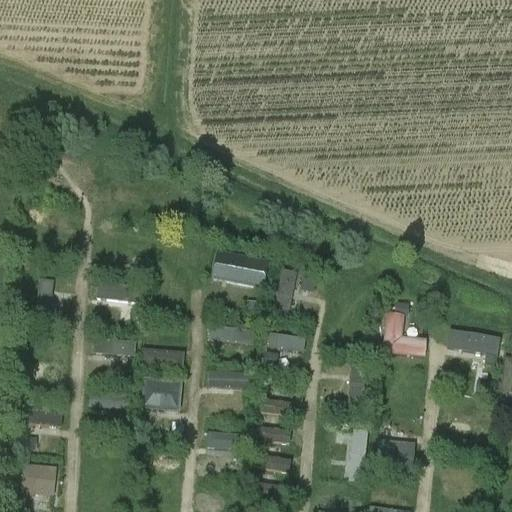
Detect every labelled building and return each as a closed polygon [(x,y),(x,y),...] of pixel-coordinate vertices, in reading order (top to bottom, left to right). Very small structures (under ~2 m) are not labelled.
[(215,257),(213,270),(226,272),(224,284),(244,288),(246,276),(264,279),(267,266),(215,257)] [(296,275),(282,272),(273,318),(287,320),(296,275)] [(314,284),(303,281),(301,291),(312,293),(314,284)] [(53,284),(39,282),(34,321),(48,323),(53,284)] [(142,291),(97,286),(95,301),(140,306),(142,291)] [(258,305),(246,303),(245,315),(257,317),(258,305)] [(408,308),(397,306),(395,318),(407,319),(408,308)] [(386,318),(382,356),(423,360),(425,343),(400,341),(402,320),(386,318)] [(254,335),(211,330),(209,343),(252,348),(254,335)] [(500,342),(448,334),(446,351),(486,357),(484,366),(496,368),(500,342)] [(302,355),(304,343),(267,337),(266,350),(302,355)] [(135,346),(93,343),(91,356),(134,360),(135,346)] [(182,357),(142,354),(141,370),(181,373),(182,357)] [(278,358),(266,357),(264,368),(276,370),(278,358)] [(350,362),(346,401),(358,402),(363,363),(350,362)] [(511,363),(502,362),(499,406),(511,406),(511,363)] [(32,365),(25,364),(24,372),(32,373),(32,365)] [(250,378),(209,376),(208,391),(249,393),(250,378)] [(23,382),(21,397),(58,401),(60,386),(23,382)] [(143,383),(141,413),(179,416),(181,386),(143,383)] [(477,384),(475,396),(487,398),(489,386),(477,384)] [(131,399),(89,397),(88,410),(130,412),(131,399)] [(293,407),(262,403),(260,415),(292,419),(293,407)] [(480,423),(480,407),(449,407),(448,423),(480,423)] [(61,417),(15,413),(13,426),(60,430),(61,417)] [(290,435),(258,431),(256,442),(288,446),(290,435)] [(36,442),(24,441),(23,453),(35,454),(36,442)] [(413,447),(377,444),(375,472),(410,475),(413,447)] [(290,464),(258,459),(256,470),(288,475),(290,464)] [(55,472),(23,468),(21,494),(52,497),(55,472)] [(286,491),(254,486),(253,498),(284,503),(286,491)]
